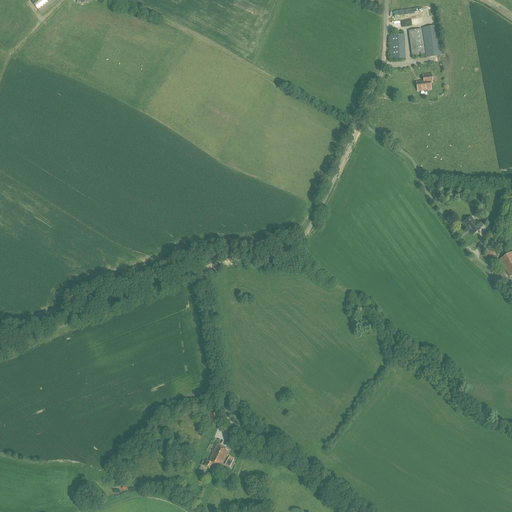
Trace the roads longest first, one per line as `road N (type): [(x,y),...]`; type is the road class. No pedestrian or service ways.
road 1 (track): [(360,125),(114,0)]
road 2 (unclassified): [(202,268),(292,246),(360,125)]
road 3 (unclassified): [(0,351),(202,268)]
road 4 (unclassified): [(202,268),(231,423),(283,449)]
road 5 (unclassified): [(360,125),(382,69),(387,0)]
